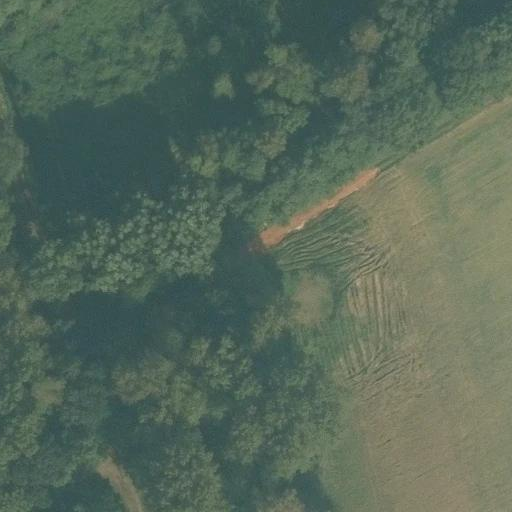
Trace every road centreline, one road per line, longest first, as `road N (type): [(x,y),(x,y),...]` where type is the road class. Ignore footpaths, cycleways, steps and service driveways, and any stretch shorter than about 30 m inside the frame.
road 1 (track): [(89,357),(511,102)]
road 2 (track): [(0,108),(89,357),(133,511)]
